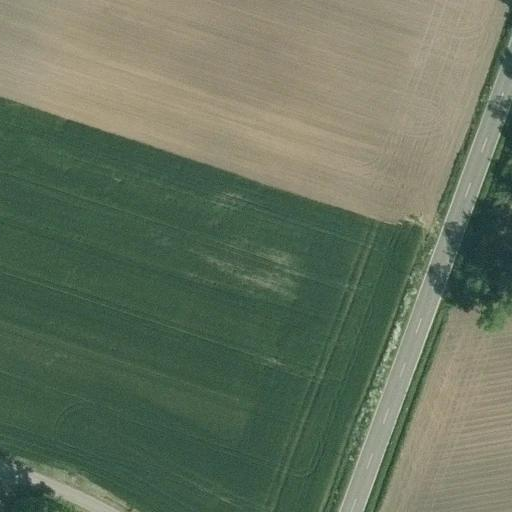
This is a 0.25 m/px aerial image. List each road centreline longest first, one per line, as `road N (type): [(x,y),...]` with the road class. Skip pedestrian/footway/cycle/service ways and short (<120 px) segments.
road 1 (secondary): [(511,90),(365,511)]
road 2 (residential): [(0,449),(178,511)]
